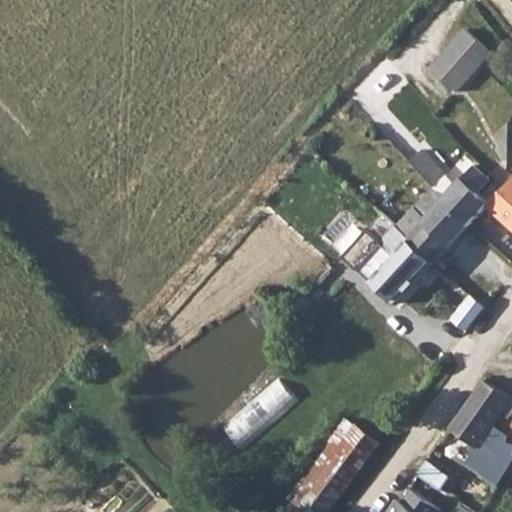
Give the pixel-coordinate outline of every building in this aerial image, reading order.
[(467,27),(432,66),(458,89),(493,51),(467,27)] [(425,145),(412,158),(438,185),(451,170),(425,145)] [(480,163),(449,196),(475,223),(494,203),(496,201),(484,189),(496,178),(480,163)] [(511,184),(496,201),(494,203),(511,219),(511,184)] [(400,188),(325,270),(337,280),(359,255),(366,260),(359,267),(395,304),(475,223),(449,196),(438,185),(419,205),(400,188)] [(511,251),(511,233),(503,246),(511,251)] [(306,296),(294,310),(307,322),(320,310),(306,296)] [(455,318),(464,329),(486,312),(476,300),(455,318)] [(511,393),(489,377),(452,427),(479,445),(511,401),(511,393)] [(243,449),(300,401),(280,378),(223,427),(243,449)] [(305,511),(333,511),(383,442),(347,416),(287,500),(305,511)] [(428,459),(419,474),(443,489),(452,473),(428,459)] [(390,511),(445,511),(409,486),(390,511)]
